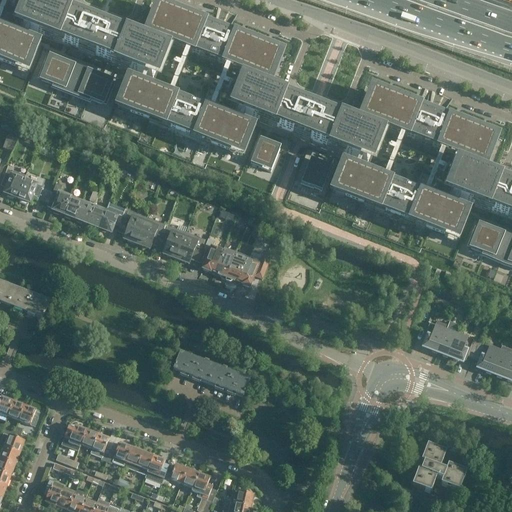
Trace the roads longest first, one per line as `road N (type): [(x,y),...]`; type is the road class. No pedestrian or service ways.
road 1 (unclassified): [(380,374),(0,217)]
road 2 (residential): [(308,38),(288,88),(345,110),(364,60)]
road 3 (motorway): [(368,0),(511,50)]
road 4 (residential): [(177,441),(269,480),(276,511)]
road 5 (residential): [(21,511),(66,398)]
